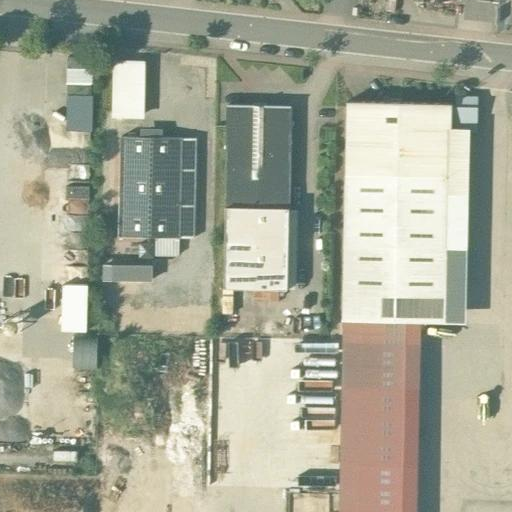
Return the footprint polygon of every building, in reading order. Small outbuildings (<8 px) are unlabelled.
[(92,57),(68,57),(68,69),(92,69),(92,57)] [(142,61),(117,61),(116,116),(141,117),(142,61)] [(92,69),(68,69),(68,83),(92,84),(92,69)] [(92,84),(68,83),(68,95),(92,96),(92,84)] [(92,96),(71,96),(71,114),(92,114),(92,96)] [(477,98),(458,98),(458,107),(451,107),(451,128),(451,129),(476,130),(477,98)] [(451,103),(349,101),(349,126),(451,128),(451,107),(451,103)] [(292,106),(228,104),(226,207),(227,207),(290,208),(292,106)] [(451,128),(349,126),(345,318),(407,320),(447,320),(451,129),(451,128)] [(183,138),(121,136),(119,236),(181,237),(183,138)] [(90,186),(67,186),(67,198),(90,198),(90,186)] [(227,207),(225,288),(288,289),(290,208),(227,207)] [(160,278),(159,262),(106,263),(106,279),(160,278)] [(88,287),(66,286),(65,309),(87,309),(88,287)] [(407,320),(345,318),(342,462),(404,463),(407,320)] [(248,375),(247,328),(216,328),(217,389),(248,389),(248,375)]
